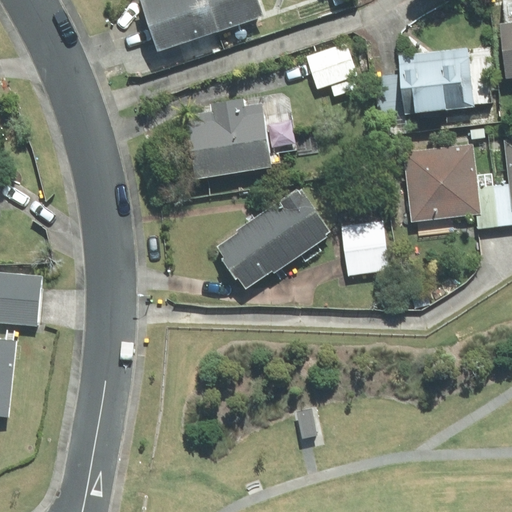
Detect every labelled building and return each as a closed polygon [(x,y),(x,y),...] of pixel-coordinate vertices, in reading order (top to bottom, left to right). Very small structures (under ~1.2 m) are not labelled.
[(135,0),(153,57),(270,22),(263,0),(135,0)] [(511,83),(511,25),(496,27),(503,84),(511,83)] [(333,101),(355,94),(351,84),(358,81),(344,44),(303,59),(316,96),(330,92),(333,101)] [(474,113),(467,51),(395,59),(397,77),(379,78),(383,123),(474,113)] [(189,183),(271,172),(262,106),(241,108),(240,100),(205,105),(206,114),(180,118),(189,183)] [(397,155),(405,227),(470,220),(471,232),(511,228),(511,143),(501,144),(506,187),(472,190),(468,148),(397,155)] [(210,246),(242,294),(328,236),(297,188),(210,246)] [(381,224),(337,229),(343,280),(386,275),(381,224)] [(0,327),(36,329),(39,282),(0,278),(0,327)] [(15,347),(0,345),(0,421),(7,422),(15,347)] [(312,407),(298,411),(302,438),(306,437),(316,435),(312,407)]
